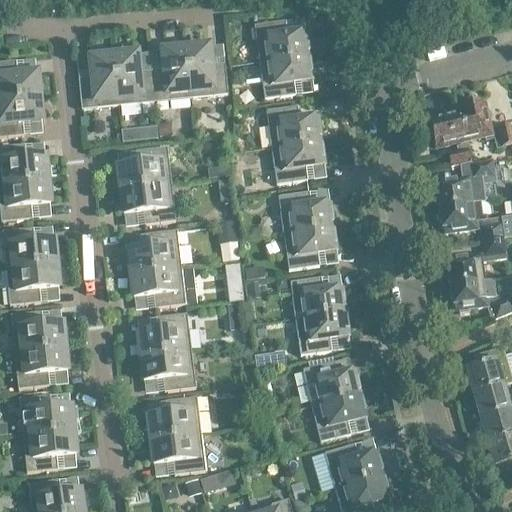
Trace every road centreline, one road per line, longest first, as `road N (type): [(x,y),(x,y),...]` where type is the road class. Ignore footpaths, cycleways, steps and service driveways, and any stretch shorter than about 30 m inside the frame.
road 1 (residential): [(466,511),(421,366),(380,89),(511,54)]
road 2 (residential): [(115,511),(63,31)]
road 3 (residential): [(221,16),(63,31)]
